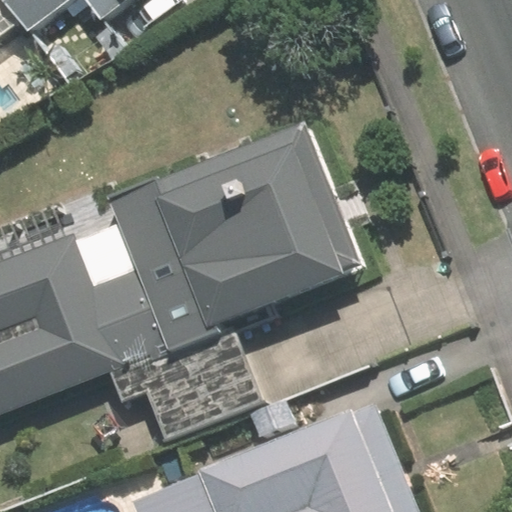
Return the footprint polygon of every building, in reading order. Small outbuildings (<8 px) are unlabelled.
[(130,13),(120,0),(0,0),(0,43),(6,52),(33,33),(40,42),(95,1),(113,25),(130,13)] [(176,360),(250,332),(249,329),(375,280),(318,132),(118,208),(129,236),(170,343),(175,358),(176,360)] [(0,264),(0,421),(175,358),(170,343),(129,236),(96,248),(89,231),(0,264)] [(176,360),(125,377),(137,410),(159,402),(177,449),(280,409),(250,332),(176,360)] [(434,511),(392,406),(153,503),(156,511),(434,511)]
